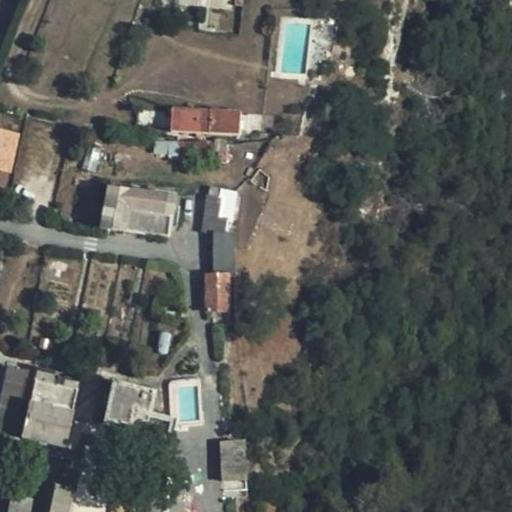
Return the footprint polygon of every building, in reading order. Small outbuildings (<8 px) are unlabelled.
[(240,134),(240,111),(171,107),(170,130),(240,134)] [(19,134),(0,128),(0,170),(10,172),(19,134)] [(174,140),(173,140),(172,154),(213,158),(215,141),(210,141),(174,140)] [(218,163),(232,164),(233,146),(228,143),(227,149),(218,153),(218,163)] [(125,190),(125,186),(109,183),(103,228),(168,238),(174,197),(125,190)] [(227,224),(234,224),(238,194),(211,189),(204,233),(215,235),(215,276),(208,276),(208,315),(228,315),(227,276),(234,276),(235,235),(233,235),(227,234),(227,224)] [(28,371),(6,366),(0,394),(0,432),(13,435),(28,371)] [(53,372),(37,370),(22,438),(62,447),(78,380),(66,377),(63,384),(51,382),(53,372)] [(154,394),(114,383),(105,422),(129,429),(134,411),(149,415),(154,394)] [(237,483),(238,446),(221,447),(223,484),(237,483)] [(55,486),(49,511),(66,511),(72,490),(55,486)] [(26,511),(28,505),(22,504),(22,497),(10,496),(7,511),(26,511)]
